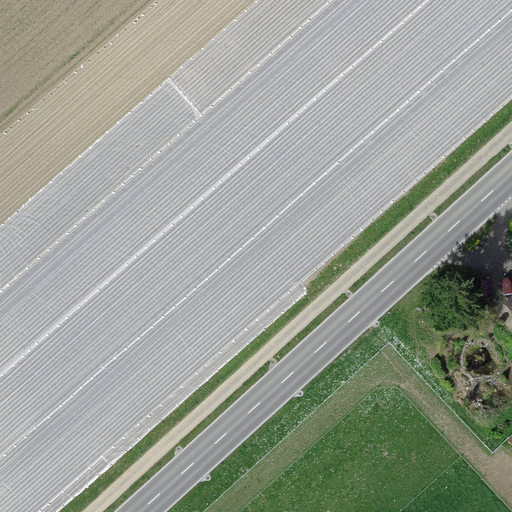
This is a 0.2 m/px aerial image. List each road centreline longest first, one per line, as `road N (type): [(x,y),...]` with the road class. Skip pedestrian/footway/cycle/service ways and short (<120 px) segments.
road 1 (track): [(96,511),(511,131)]
road 2 (secondary): [(140,511),(511,172)]
